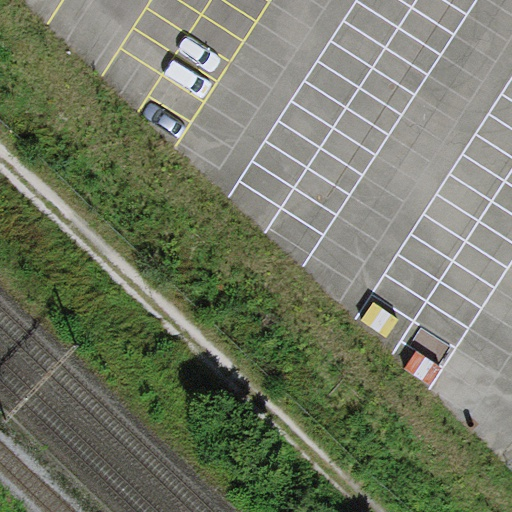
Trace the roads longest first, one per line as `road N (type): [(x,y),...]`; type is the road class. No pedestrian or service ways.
road 1 (track): [(0,155),(377,511)]
road 2 (unknown): [(511,105),(402,279)]
